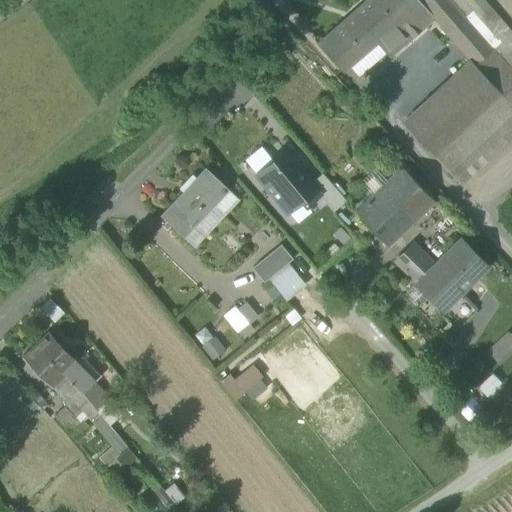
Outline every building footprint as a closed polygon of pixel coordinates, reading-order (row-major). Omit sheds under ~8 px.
[(368,0),(318,44),(343,70),(376,42),(389,57),(410,39),(378,0),(368,0)] [(475,65),(494,49),(451,0),(378,0),(410,39),(433,19),(474,66),(475,65)] [(511,33),(482,0),(451,0),(494,49),(502,59),(511,50),(511,33)] [(504,97),(511,89),(511,69),(502,59),(494,49),(475,65),(504,97)] [(511,50),(502,59),(511,69),(511,50)] [(437,159),(504,97),(475,65),(474,66),(408,127),(437,159)] [(511,138),(511,89),(504,97),(437,159),(461,185),(511,138)] [(273,161),(257,174),(288,212),(302,201),(307,206),(320,195),(320,194),(311,183),(289,156),(277,166),(273,161)] [(161,214),(185,237),(230,189),(206,166),(161,214)] [(382,187),(415,222),(436,202),(403,167),(382,187)] [(346,202),(323,174),(311,183),(320,194),(320,195),(334,212),(346,202)] [(357,211),(390,246),(415,222),(382,187),(357,211)] [(242,200),(230,189),(185,237),(197,248),(242,200)] [(418,284),(443,309),(487,266),(462,240),(436,266),(418,284)] [(396,262),(418,284),(436,266),(414,244),(396,262)] [(265,283),(268,280),(287,265),(293,260),(282,246),(254,269),(265,283)] [(303,285),(287,265),(268,280),(285,300),(303,285)] [(38,303),(56,324),(66,315),(48,293),(38,303)] [(465,321),(476,311),(462,295),(451,306),(465,321)] [(223,319),(238,337),(250,327),(235,309),(223,319)] [(206,326),(196,334),(214,358),(224,350),(206,326)] [(36,345),(65,375),(74,366),(78,362),(48,332),(36,345)] [(488,354),(497,364),(511,349),(511,336),(509,334),(488,354)] [(52,387),(56,383),(65,375),(36,345),(23,357),(52,387)] [(84,356),(78,362),(74,366),(93,386),(104,376),(84,356)] [(224,384),(236,398),(263,376),(252,362),(224,384)] [(93,386),(74,366),(65,375),(89,400),(96,410),(108,400),(93,386)] [(89,400),(65,375),(56,383),(82,409),(89,416),(96,410),(89,400)] [(52,387),(66,407),(74,416),(82,409),(56,383),(52,387)] [(110,399),(108,400),(96,410),(110,426),(123,415),(110,399)] [(65,424),(74,416),(66,407),(57,415),(65,424)]
